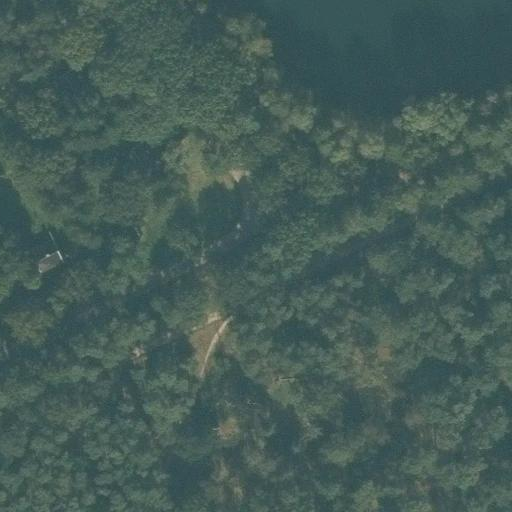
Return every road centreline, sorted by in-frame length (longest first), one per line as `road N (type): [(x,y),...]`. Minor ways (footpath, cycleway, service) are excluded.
road 1 (unclassified): [(511,192),(0,431)]
road 2 (track): [(156,511),(153,455),(210,335)]
